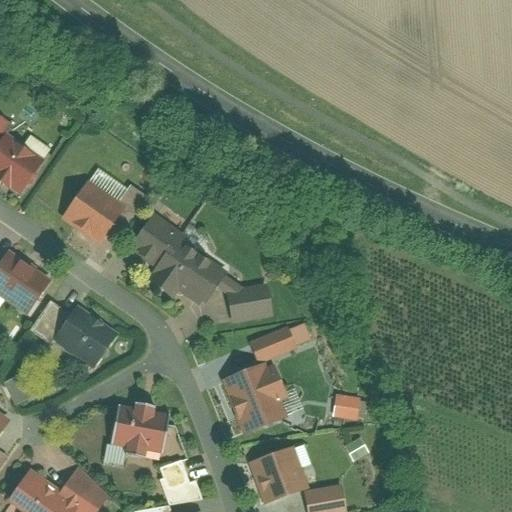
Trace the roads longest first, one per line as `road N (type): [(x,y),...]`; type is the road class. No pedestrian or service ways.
road 1 (tertiary): [(511,250),(310,156),(65,0)]
road 2 (residential): [(175,357),(158,323),(0,217)]
road 3 (residential): [(231,511),(175,357)]
road 4 (residential): [(175,357),(32,430)]
